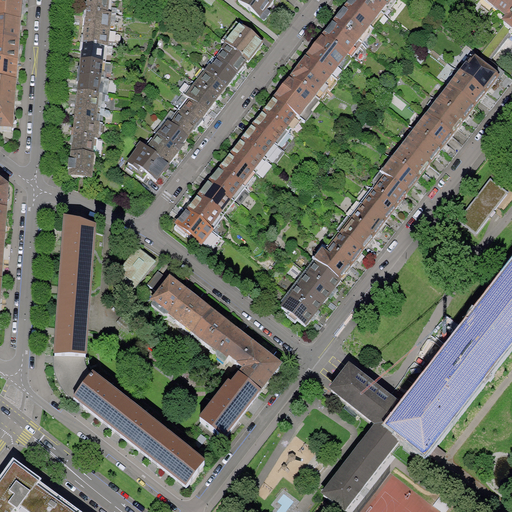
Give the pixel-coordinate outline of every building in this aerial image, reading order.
[(0,0),(0,24),(19,25),(20,18),(20,17),(21,17),(21,13),(20,12),(20,8),(21,7),(22,3),(21,3),(21,0),(0,0)] [(88,0),(88,6),(86,6),(85,9),(85,13),(111,16),(112,0),(88,0)] [(267,19),(270,15),(266,12),(273,3),(268,0),(240,0),(238,3),(264,23),(267,19)] [(353,0),(348,7),(345,10),(373,31),(384,17),(381,15),(362,0),(353,0)] [(362,0),(381,15),(385,9),(388,11),(396,2),(393,0),(362,0)] [(469,0),(477,6),(481,0),(493,10),(500,0),(469,0)] [(496,17),(505,24),(511,14),(511,0),(500,0),(493,10),(499,14),(496,17)] [(363,38),(366,40),(373,31),(345,10),(337,21),(334,24),(359,43),(363,38)] [(83,29),(109,32),(111,16),(85,13),(83,26),(83,29)] [(511,14),(505,24),(480,56),(489,62),(510,35),(511,36),(511,14)] [(0,44),(18,45),(18,40),(19,25),(0,24),(0,44)] [(263,45),(236,24),(221,43),(226,46),(247,62),(248,64),(253,58),(263,45)] [(347,58),(350,60),(357,51),(355,49),(359,43),(334,24),(325,36),(323,39),(347,58)] [(81,46),(107,48),(109,32),(83,29),(82,40),(81,46)] [(307,59),(337,83),(344,74),(338,69),(347,58),(323,39),(311,54),(307,59)] [(18,45),(0,44),(0,64),(16,65),(17,59),(18,45)] [(82,61),(105,64),(107,48),(81,46),(80,57),(80,61),(82,61)] [(247,62),(226,46),(215,59),(238,77),(241,74),(245,69),(243,68),(247,62)] [(215,59),(213,57),(207,65),(210,67),(205,72),(206,73),(226,89),(228,86),(230,84),(232,85),(238,77),(215,59)] [(498,80),(503,73),(490,63),(485,69),(470,58),(463,67),(466,70),(461,75),(486,94),(494,84),(497,80),(498,80)] [(295,75),(291,80),(315,99),(324,87),(330,92),(337,83),(307,59),(295,75)] [(79,70),(78,77),(104,80),(105,64),(82,61),(81,67),(81,70),(79,70)] [(0,84),(15,85),(15,80),(16,65),(0,64),(0,84)] [(206,73),(196,85),(216,101),(219,98),(226,89),(206,73)] [(447,87),(475,109),(477,105),(486,94),(461,75),(457,81),(454,78),(447,87)] [(102,95),(104,80),(78,77),(77,84),(79,84),(79,89),(78,93),(102,95)] [(278,96),(275,101),(302,122),(305,124),(312,115),(306,111),(315,99),(291,80),(278,96)] [(0,104),(13,105),(14,99),(15,85),(0,84),(0,104)] [(209,110),(216,101),(196,85),(193,89),(190,87),(183,95),(188,99),(207,114),(209,110)] [(466,119),(475,109),(447,87),(440,96),(443,98),(439,104),(463,123),(466,119)] [(77,104),(76,108),(101,110),(101,103),(104,103),(105,96),(102,95),(78,93),(78,99),(77,99),(77,104)] [(207,114),(188,99),(178,111),(199,127),(203,122),(201,120),(204,117),(207,114)] [(294,132),(302,122),(275,101),(266,111),(264,115),(288,134),(290,131),(293,133),(294,132)] [(0,131),(11,132),(12,125),(13,105),(0,104),(0,131)] [(425,116),(452,137),(455,134),(463,123),(439,104),(435,109),(432,107),(425,116)] [(100,118),(101,110),(76,108),(75,116),(76,117),(76,118),(75,123),(99,125),(102,125),(103,118),(100,118)] [(190,135),(193,131),(194,133),(199,127),(178,111),(168,124),(187,138),(190,135)] [(288,134),(264,115),(256,125),(253,129),(277,148),(288,134)] [(452,137),(425,116),(414,130),(417,133),(441,152),(444,148),(452,137)] [(72,138),(97,141),(99,125),(75,123),(74,131),(72,131),(72,134),(72,138)] [(183,147),(182,145),(184,142),(187,138),(168,124),(163,131),(159,128),(156,131),(157,132),(155,134),(158,137),(179,153),(183,147)] [(242,142),(266,161),(277,148),(253,129),(245,139),(242,142)] [(417,133),(412,138),(409,136),(403,145),(430,166),(433,163),(441,152),(417,133)] [(158,137),(148,151),(168,166),(171,163),(179,153),(158,137)] [(72,154),(90,156),(96,156),(97,141),(72,138),(71,145),(73,145),(72,150),(72,154)] [(231,156),(256,175),(266,161),(242,142),(234,153),(231,156)] [(422,176),(430,166),(403,145),(391,159),(419,180),(422,176)] [(168,166),(148,151),(143,147),(140,152),(139,151),(128,165),(136,171),(134,174),(143,182),(147,176),(156,182),(158,179),(163,172),(164,173),(169,167),(168,166)] [(90,156),(72,154),(71,162),(69,162),(68,172),(70,172),(70,177),(75,177),(91,179),(92,168),(89,167),(90,156)] [(220,170),(245,189),(256,175),(231,156),(223,166),(220,170)] [(419,180),(391,159),(380,174),(383,176),(407,195),(410,191),(419,180)] [(245,189),(220,170),(212,181),(210,184),(234,203),(245,189)] [(372,190),(396,209),(399,206),(407,195),(383,176),(372,190)] [(458,222),(476,235),(508,194),(490,180),(458,222)] [(234,203),(210,184),(201,195),(199,198),(223,217),(234,203)] [(388,220),(396,209),(372,190),(360,205),(385,224),(388,220)] [(188,212),(212,231),(223,217),(199,198),(190,209),(188,212)] [(349,219),(374,238),(376,235),(385,224),(360,205),(349,219)] [(212,231),(188,212),(179,224),(174,230),(185,238),(187,235),(211,253),(222,239),(212,231)] [(349,219),(338,233),(362,253),(365,249),(374,238),(349,219)] [(95,230),(65,222),(63,253),(61,270),(92,272),(95,230)] [(362,253),(338,233),(327,248),(351,267),(355,263),(362,253)] [(316,262),(317,263),(340,281),(343,277),(351,267),(327,248),(316,262)] [(138,251),(122,270),(127,274),(121,282),(133,291),(154,264),(143,255),(138,251)] [(511,253),(496,274),(505,282),(511,272),(511,253)] [(340,281),(317,263),(308,274),(332,293),(334,291),(340,282),(340,281)] [(58,311),(89,313),(92,272),(61,270),(59,297),(58,311)] [(410,449),(410,448),(424,459),(428,454),(437,461),(443,454),(434,447),(511,347),(511,272),(505,282),(404,412),(349,369),(340,381),(331,392),(377,428),(323,496),(343,511),(344,511),(400,440),(402,442),(402,443),(410,449)] [(148,286),(154,290),(164,278),(160,274),(158,273),(148,286)] [(299,286),(323,304),(329,296),(332,293),(308,274),(299,286)] [(170,315),(186,295),(173,285),(164,278),(154,290),(154,291),(160,295),(152,305),(163,313),(160,316),(164,320),(167,319),(170,315)] [(323,304),(299,286),(291,297),(314,315),(316,313),(323,304)] [(194,302),(195,301),(186,295),(170,315),(177,320),(175,323),(186,331),(188,329),(195,334),(211,314),(202,307),(202,308),(196,304),(194,302)] [(297,321),(305,327),(312,318),(314,315),(291,297),(282,308),(290,315),(287,318),(295,324),(297,321)] [(56,341),(55,357),(57,358),(83,359),(85,360),(89,313),(58,311),(56,341)] [(220,353),(235,333),(227,327),(221,322),(219,321),(211,314),(195,334),(202,339),(200,342),(211,351),(213,348),(220,353)] [(229,360),(238,367),(253,347),(245,341),(235,333),(220,353),(216,358),(217,360),(221,364),(223,360),(227,363),(229,360)] [(249,372),(241,381),(259,395),(280,368),(261,353),(253,347),(238,367),(237,368),(241,371),(243,368),(249,372)] [(65,392),(71,398),(72,397),(75,400),(92,379),(89,376),(85,372),(84,368),(83,363),(83,359),(57,358),(56,362),(55,362),(55,369),(58,378),(60,383),(65,392)] [(129,408),(92,379),(75,400),(74,401),(87,412),(112,431),(129,408)] [(240,420),(259,395),(241,381),(240,380),(233,390),(229,387),(201,423),(223,441),(240,420)] [(149,460),(166,437),(129,408),(112,431),(125,441),(149,460)] [(186,489),(204,466),(166,437),(149,460),(163,471),(186,489)] [(0,511),(20,511),(40,486),(41,484),(13,463),(0,480),(0,511)] [(40,486),(20,511),(75,511),(57,499),(40,486)]
